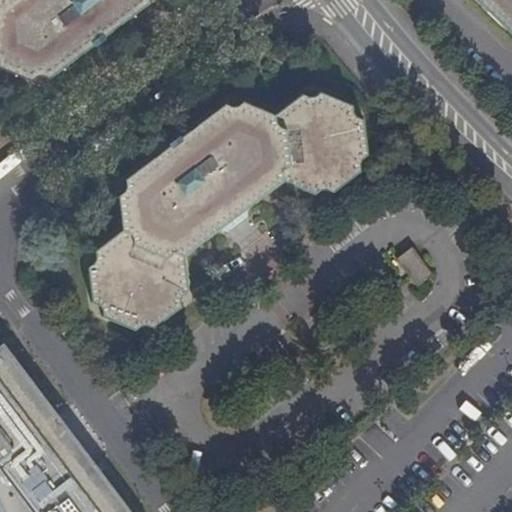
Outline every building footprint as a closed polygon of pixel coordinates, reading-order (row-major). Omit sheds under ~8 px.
[(117,23),(120,25),(148,4),(147,0),(0,0),(0,69),(30,82),(36,78),(41,77),(49,80),(78,57),(77,53),(80,51),(84,53),(114,30),(112,26),(117,23)] [(511,0),(473,0),(511,37),(511,0)] [(155,160),(152,158),(123,180),(123,186),(121,192),(116,196),(120,231),(93,252),(94,258),(92,265),(86,270),(90,305),(96,306),(101,313),(102,319),(135,332),(141,328),(146,327),(152,330),(181,308),(180,300),(181,297),(188,291),(183,258),(210,236),(209,232),(213,230),(217,232),(219,230),(218,222),(238,207),(246,209),(246,204),(250,202),(254,204),(281,183),(312,196),(319,191),(323,191),(331,193),(359,172),(357,166),(360,160),(366,156),(362,120),(356,117),(352,112),(352,106),(318,92),(312,96),(306,97),(300,94),(273,115),(240,102),(236,106),(228,107),(223,104),(194,126),(195,130),(191,133),(187,131),(159,153),(159,157),(155,160)] [(247,218),(246,209),(238,207),(218,222),(219,230),(226,233),(247,218)] [(395,259),(416,288),(433,275),(411,247),(395,259)] [(57,411),(1,338),(0,339),(0,511),(132,511),(88,453),(73,454),(47,419),(57,411)] [(88,453),(57,411),(47,419),(73,454),(88,453)]
